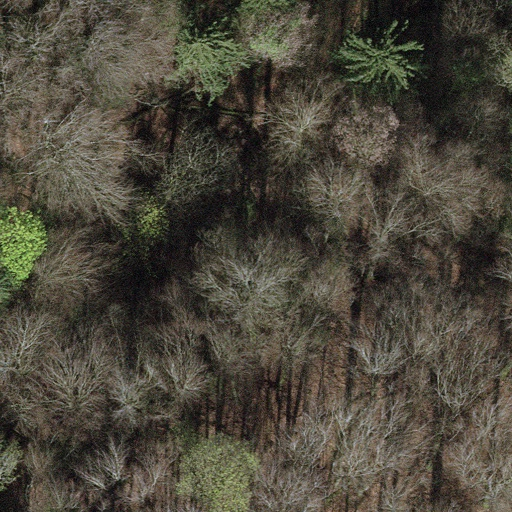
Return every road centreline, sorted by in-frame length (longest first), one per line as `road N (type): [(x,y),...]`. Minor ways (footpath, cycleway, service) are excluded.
road 1 (track): [(511,308),(338,218),(203,174),(203,0)]
road 2 (track): [(60,511),(114,493),(166,495),(206,511)]
